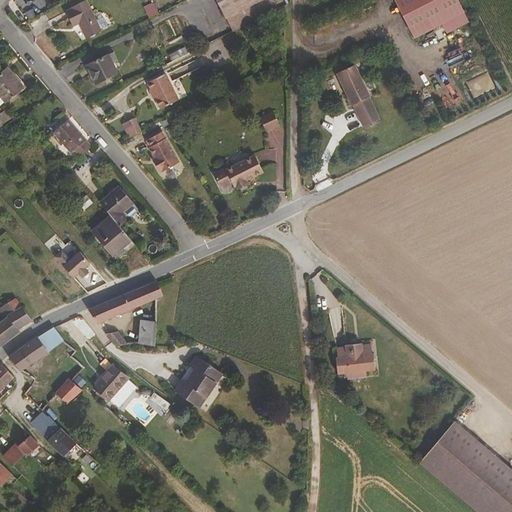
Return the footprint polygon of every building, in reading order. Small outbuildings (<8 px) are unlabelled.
[(98,28),(84,0),(70,0),(67,2),(68,5),(63,7),(70,22),(76,19),(83,35),(98,28)] [(249,0),(217,0),(224,13),(249,0)] [(231,28),(277,6),(274,0),(249,0),(224,13),(231,28)] [(452,17),(444,0),(390,0),(408,38),(452,17)] [(117,72),(107,53),(85,63),(95,83),(117,72)] [(369,94),(355,61),(337,70),(350,102),(369,94)] [(0,72),(0,97),(4,101),(5,102),(22,87),(6,68),(0,72)] [(178,96),(165,70),(146,79),(150,85),(148,86),(152,97),(155,96),(160,105),(178,96)] [(274,112),(260,117),(265,132),(280,126),(274,112)] [(136,130),(131,117),(118,123),(124,136),(136,130)] [(90,147),(68,119),(53,130),(69,152),(72,150),(78,156),(90,147)] [(181,159),(163,128),(146,135),(154,154),(152,155),(160,170),(181,159)] [(250,177),(265,168),(257,152),(227,168),(226,164),(213,171),(222,187),(234,181),(236,185),(239,183),(241,187),(251,182),(250,177)] [(121,212),(132,203),(117,185),(97,202),(109,215),(118,226),(127,219),(121,212)] [(118,226),(109,215),(91,231),(111,255),(130,240),(118,226)] [(82,268),(88,263),(78,252),(68,261),(59,252),(53,258),(71,278),(76,273),(80,278),(86,273),(82,268)] [(96,323),(161,295),(156,282),(86,311),(96,323)] [(0,344),(18,331),(16,328),(30,320),(12,297),(0,305),(0,319),(0,320),(0,344)] [(153,345),(154,321),(140,322),(138,344),(153,345)] [(61,341),(51,328),(44,332),(35,337),(46,351),(61,341)] [(127,345),(117,333),(105,332),(106,335),(116,347),(127,345)] [(372,360),(370,343),(367,343),(366,334),(356,335),(355,332),(340,334),(340,337),(331,338),(333,347),(330,347),(332,365),(372,360)] [(46,351),(35,337),(9,355),(20,369),(46,351)] [(83,368),(64,350),(53,363),(70,379),(72,381),(83,368)] [(220,374),(197,357),(180,379),(182,380),(174,391),(195,407),(220,374)] [(0,389),(13,375),(0,364),(0,389)] [(128,379),(129,377),(113,367),(94,388),(108,401),(110,400),(128,379)] [(83,390),(72,381),(70,379),(59,392),(70,400),(83,390)] [(120,409),(138,387),(128,379),(110,400),(120,409)] [(27,396),(33,388),(30,385),(24,393),(27,396)] [(157,393),(148,402),(161,415),(170,407),(157,393)] [(47,428),(54,421),(43,411),(31,423),(47,440),(52,434),(48,430),(47,428)] [(502,511),(511,500),(511,465),(449,412),(414,454),(481,511),(502,511)] [(77,441),(54,421),(47,428),(48,430),(52,434),(47,440),(63,455),(77,441)] [(27,457),(40,444),(31,435),(18,448),(25,455),(27,457)] [(13,467),(25,455),(18,448),(16,446),(4,458),(13,467)] [(0,486),(8,479),(11,476),(0,465),(0,486)] [(67,495),(79,483),(75,478),(71,473),(58,486),(67,495)] [(69,510),(41,476),(31,484),(53,511),(73,511),(71,509),(69,510)] [(0,489),(22,510),(33,494),(21,481),(13,490),(10,488),(13,485),(8,479),(0,486),(0,489)]
